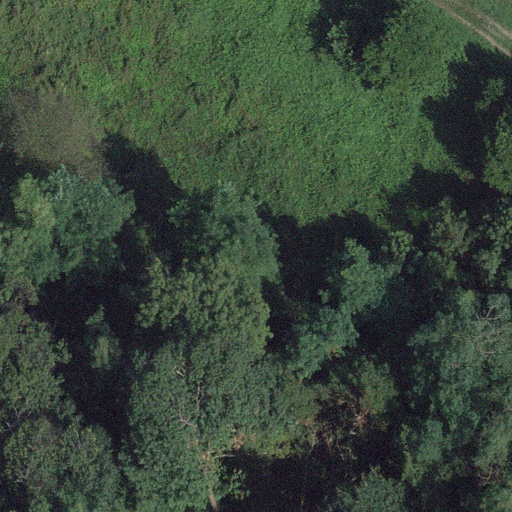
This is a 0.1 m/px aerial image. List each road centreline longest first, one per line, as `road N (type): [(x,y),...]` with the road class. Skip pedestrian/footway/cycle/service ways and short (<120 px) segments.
road 1 (track): [(249,369),(511,402)]
road 2 (track): [(0,369),(249,369)]
